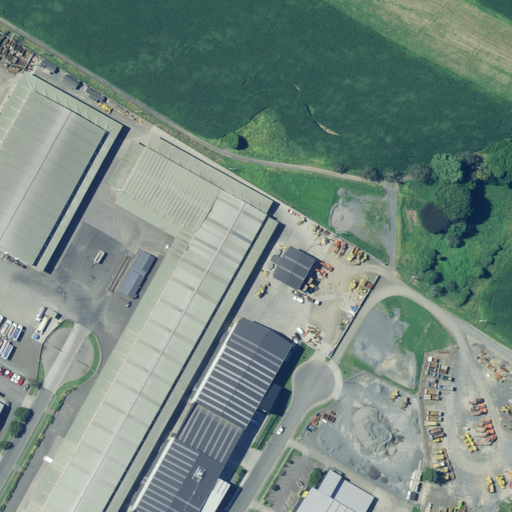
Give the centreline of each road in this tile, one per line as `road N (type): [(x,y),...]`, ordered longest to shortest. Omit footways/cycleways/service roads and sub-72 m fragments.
road 1 (unclassified): [(315,380),(237,511)]
road 2 (unclassified): [(68,355),(0,478)]
